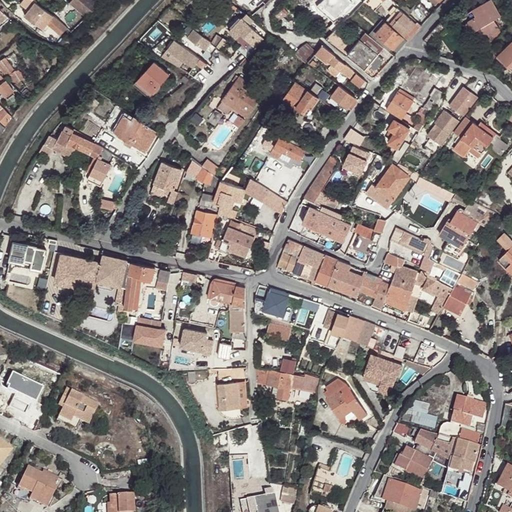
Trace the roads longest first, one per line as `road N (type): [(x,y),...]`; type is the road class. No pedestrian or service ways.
road 1 (residential): [(104,246),(152,157),(231,65)]
road 2 (residential): [(282,231),(323,157),(407,49)]
road 3 (residential): [(265,280),(457,352)]
road 4 (residential): [(457,352),(407,396),(349,511)]
road 5 (residential): [(282,231),(373,270),(393,217),(420,230)]
road 6 (residential): [(104,246),(250,277)]
road 7 (residential): [(471,511),(496,410),(485,367)]
road 8 (residential): [(256,418),(250,277)]
